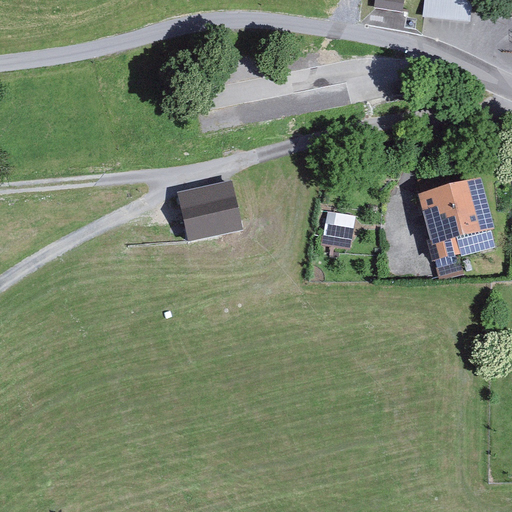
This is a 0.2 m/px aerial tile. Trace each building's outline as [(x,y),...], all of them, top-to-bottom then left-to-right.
[(374,0),(373,9),(403,13),(404,0),(374,0)] [(471,0),(424,0),(423,19),(469,24),(471,0)] [(493,242),(477,182),(418,197),(434,258),(493,242)] [(234,191),(182,201),(190,241),(242,230),(234,191)] [(327,227),(354,232),(359,209),(331,204),(327,227)]
